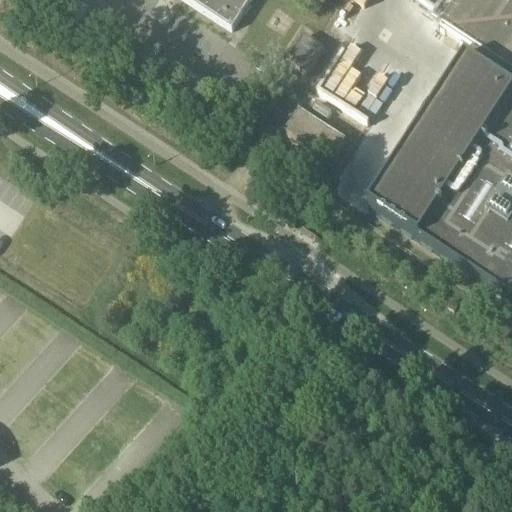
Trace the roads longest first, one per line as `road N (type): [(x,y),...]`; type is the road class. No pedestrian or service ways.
road 1 (secondary): [(368,335),(0,82)]
road 2 (secondary): [(0,104),(368,335)]
road 3 (secondary): [(511,427),(368,335)]
